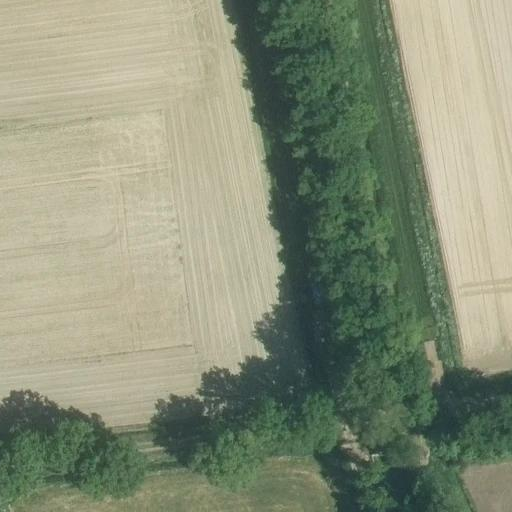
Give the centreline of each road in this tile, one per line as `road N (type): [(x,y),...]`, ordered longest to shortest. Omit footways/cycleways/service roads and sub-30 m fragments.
road 1 (track): [(511,399),(0,460)]
road 2 (track): [(440,407),(349,0)]
